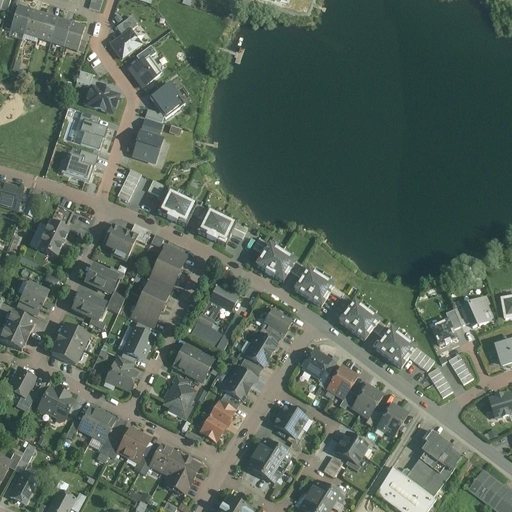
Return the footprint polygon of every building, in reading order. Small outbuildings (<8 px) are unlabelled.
[(10,1),(7,0),(3,0),(0,11),(7,13),(10,1)] [(101,7),(90,4),(89,9),(99,13),(101,7)] [(24,10),(18,7),(13,21),(10,31),(10,32),(23,37),(31,12),(24,10)] [(44,16),(31,12),(23,37),(37,41),(44,16)] [(58,21),(44,16),(37,41),(50,45),(58,21)] [(13,21),(8,19),(5,30),(10,31),(13,21)] [(71,25),(58,21),(50,45),(64,49),(71,25)] [(85,28),(78,26),(78,27),(71,25),(64,49),(77,53),(81,42),(85,28)] [(141,46),(129,31),(109,46),(121,61),(141,46)] [(86,43),(81,42),(77,53),(83,55),(86,43)] [(162,75),(149,57),(129,72),(142,89),(162,75)] [(79,71),(75,82),(89,86),(93,76),(79,71)] [(169,84),(150,99),(166,120),(185,106),(169,84)] [(119,97),(92,88),(86,106),(113,115),(119,97)] [(107,129),(84,121),(80,132),(85,134),(81,145),(99,151),(107,129)] [(163,141),(141,133),(132,158),(154,166),(163,141)] [(84,164),(94,167),(98,157),(81,152),(79,158),(86,160),(84,164)] [(67,158),(61,175),(89,184),(94,167),(84,164),(86,160),(79,158),(70,155),(69,158),(67,158)] [(142,178),(131,173),(128,178),(139,183),(142,178)] [(139,183),(128,178),(126,184),(137,189),(139,183)] [(164,188),(153,182),(150,188),(161,193),(164,188)] [(137,189),(126,184),(123,189),(134,194),(137,189)] [(23,192),(0,185),(0,207),(17,212),(22,196),(23,192)] [(161,193),(150,188),(147,193),(158,199),(161,193)] [(134,194),(123,189),(120,195),(131,200),(134,194)] [(168,192),(157,215),(186,229),(192,216),(197,206),(168,192)] [(158,199),(147,193),(145,199),(156,204),(158,199)] [(131,200),(120,195),(118,200),(129,206),(131,200)] [(30,198),(22,196),(17,212),(17,213),(23,215),(30,198)] [(29,199),(23,216),(32,220),(39,203),(29,199)] [(156,204),(145,199),(142,205),(153,210),(156,204)] [(153,210),(142,205),(140,210),(151,215),(153,210)] [(202,209),(197,206),(192,216),(197,219),(202,209)] [(74,214),(57,207),(50,223),(66,231),(74,214)] [(203,222),(207,212),(202,209),(197,219),(203,222)] [(203,222),(197,234),(225,248),(236,226),(207,212),(203,222)] [(66,231),(50,223),(37,250),(57,260),(69,232),(66,231)] [(130,235),(113,227),(113,226),(112,226),(102,247),(103,248),(104,247),(113,251),(111,257),(112,257),(112,256),(125,262),(125,263),(126,264),(136,242),(137,238),(130,235)] [(151,233),(134,226),(130,235),(137,238),(136,242),(145,246),(151,233)] [(14,236),(6,257),(13,260),(22,239),(14,236)] [(164,240),(155,237),(151,246),(160,249),(164,240)] [(177,252),(164,246),(162,251),(165,252),(158,267),(155,265),(147,282),(170,293),(177,279),(178,280),(181,275),(179,274),(185,260),(176,256),(177,252)] [(269,246),(256,268),(282,285),(296,264),(269,246)] [(108,275),(93,268),(85,284),(110,296),(118,280),(108,275)] [(124,276),(111,270),(108,275),(118,280),(121,282),(124,276)] [(307,271),(294,292),(321,309),(334,288),(307,271)] [(170,293),(147,282),(130,319),(143,325),(145,321),(155,326),(161,312),(163,313),(166,307),(164,307),(170,293)] [(48,295),(28,285),(20,304),(36,312),(39,306),(42,308),(48,295)] [(217,288),(209,302),(201,318),(213,324),(221,309),(231,314),(238,299),(217,288)] [(125,299),(113,294),(109,302),(121,308),(125,299)] [(105,307),(80,295),(72,311),(91,320),(98,323),(105,307)] [(508,300),(502,301),(505,321),(511,319),(511,296),(507,297),(508,300)] [(121,308),(109,302),(105,310),(118,316),(121,308)] [(470,307),(471,309),(463,313),(466,320),(468,319),(471,324),(473,329),(479,327),(480,328),(493,322),(490,314),(489,314),(483,302),(470,307)] [(36,312),(20,304),(17,310),(33,317),(36,312)] [(354,304),(339,324),(364,343),(379,323),(354,304)] [(461,309),(454,312),(462,328),(471,324),(468,319),(466,320),(463,313),(461,309)] [(292,324),(272,312),(264,324),(269,327),(284,336),(292,324)] [(34,325),(13,314),(0,341),(0,342),(21,353),(24,347),(25,347),(32,331),(31,331),(34,325)] [(201,318),(197,324),(197,325),(209,331),(210,331),(213,324),(201,318)] [(98,323),(91,320),(89,326),(102,332),(105,326),(98,323)] [(432,328),(440,347),(457,340),(449,321),(432,328)] [(209,331),(197,325),(197,324),(190,336),(222,353),(235,329),(229,326),(223,338),(210,331),(209,331)] [(152,337),(127,326),(121,339),(144,349),(147,343),(148,344),(152,337)] [(89,338),(65,327),(51,356),(75,367),(89,338)] [(284,336),(269,327),(266,332),(270,334),(280,341),(281,341),(284,336)] [(390,331),(375,351),(400,371),(409,360),(416,351),(390,331)] [(280,341),(270,334),(266,339),(277,346),(280,341)] [(263,337),(259,335),(252,347),(270,358),(278,346),(277,346),(266,339),(263,337)] [(144,349),(121,339),(115,351),(140,363),(143,356),(141,355),(144,349)] [(511,344),(497,349),(502,367),(511,363),(511,344)] [(270,358),(252,347),(244,358),(247,360),(252,363),(262,370),(263,370),(270,358)] [(213,363),(185,348),(182,354),(181,354),(173,368),(202,384),(213,363)] [(416,351),(409,360),(413,363),(421,354),(416,350),(416,351)] [(107,355),(101,352),(99,357),(105,360),(107,355)] [(330,363),(314,353),(303,371),(319,381),(324,373),(327,368),(330,363)] [(421,354),(413,363),(418,367),(425,357),(421,354)] [(330,363),(327,368),(332,371),(339,360),(334,357),(330,363)] [(425,357),(418,367),(422,370),(430,360),(425,357)] [(450,363),(453,368),(463,362),(460,357),(450,363)] [(133,366),(117,359),(114,365),(130,373),(133,366)] [(224,362),(219,359),(216,364),(222,367),(224,362)] [(430,360),(422,370),(427,373),(434,364),(430,360)] [(453,368),(456,373),(466,367),(463,362),(453,368)] [(262,370),(252,363),(248,368),(259,375),(262,370)] [(244,365),(242,364),(239,370),(256,380),(259,375),(248,368),(244,365)] [(130,373),(114,365),(106,383),(129,393),(136,379),(131,376),(132,373),(130,373)] [(456,373),(459,378),(469,372),(466,367),(456,373)] [(332,371),(327,368),(324,373),(329,376),(332,371)] [(341,368),(327,392),(335,397),(350,373),(341,368)] [(239,370),(238,369),(231,381),(249,392),(257,380),(256,380),(239,370)] [(427,376),(430,381),(441,375),(438,370),(427,376)] [(35,380),(19,372),(12,386),(10,386),(8,390),(9,392),(12,394),(14,394),(22,398),(25,399),(30,391),(35,380)] [(459,378),(462,383),(472,376),(469,372),(459,378)] [(350,373),(335,397),(343,402),(349,393),(358,378),(350,373)] [(430,381),(433,386),(444,380),(441,375),(430,381)] [(462,383),(465,387),(475,381),(472,376),(462,383)] [(186,383),(177,378),(174,384),(176,385),(183,389),(186,383)] [(433,386),(436,391),(447,384),(444,380),(433,386)] [(249,392),(231,381),(223,393),(231,397),(241,404),(242,404),(249,392)] [(436,391),(439,395),(450,389),(447,384),(436,391)] [(183,389),(176,385),(165,406),(179,414),(177,417),(185,422),(192,410),(188,408),(195,395),(183,389)] [(49,391),(41,386),(37,395),(35,398),(43,402),(49,391)] [(359,399),(352,411),(360,416),(375,392),(366,387),(359,399)] [(439,395),(442,400),(453,394),(450,389),(439,395)] [(25,399),(22,398),(18,405),(28,411),(35,398),(37,395),(30,391),(25,399)] [(55,394),(49,391),(43,402),(38,410),(39,411),(40,414),(43,415),(46,414),(51,417),(63,395),(56,391),(55,394)] [(375,392),(360,416),(368,421),(374,411),(383,397),(375,392)] [(487,398),(494,422),(511,416),(511,397),(510,392),(487,398)] [(349,393),(343,402),(339,408),(344,411),(346,408),(354,396),(349,393)] [(69,398),(63,395),(51,417),(56,419),(57,423),(60,424),(63,423),(64,424),(68,415),(74,404),(68,401),(69,398)] [(354,396),(346,408),(352,411),(359,399),(354,396)] [(241,404),(231,397),(227,402),(238,409),(241,404)] [(227,402),(223,399),(219,404),(235,414),(238,409),(227,402)] [(82,408),(74,404),(68,415),(76,419),(82,408)] [(235,414),(219,404),(210,419),(210,418),(209,419),(227,430),(231,424),(229,423),(235,414)] [(400,411),(392,406),(377,430),(385,435),(400,411)] [(298,416),(285,408),(281,413),(282,413),(279,418),(301,431),(306,422),(307,421),(298,416)] [(104,417),(90,409),(81,426),(78,431),(93,439),(104,417)] [(313,418),(301,411),(298,416),(307,421),(306,422),(310,424),(313,418)] [(379,415),(374,411),(368,421),(365,425),(370,429),(379,415)] [(408,416),(400,411),(385,435),(393,440),(408,416)] [(104,417),(93,439),(103,444),(107,437),(115,422),(104,417)] [(301,431),(279,418),(277,422),(276,421),(273,427),(289,437),(295,440),(301,431)] [(227,430),(209,419),(209,420),(209,421),(200,435),(216,444),(221,436),(223,437),(227,430)] [(81,426),(74,422),(66,438),(72,442),(78,431),(81,426)] [(368,433),(361,429),(358,433),(365,437),(368,433)] [(121,447),(117,454),(118,455),(128,460),(140,436),(130,431),(121,447)] [(203,441),(187,432),(184,438),(200,446),(203,441)] [(453,450),(434,435),(433,436),(429,432),(422,441),(426,445),(421,453),(424,455),(437,465),(443,458),(446,460),(442,466),(452,474),(455,470),(462,461),(451,452),(453,450)] [(359,443),(346,435),(341,444),(362,458),(368,449),(359,443)] [(140,436),(128,460),(137,465),(138,465),(142,458),(151,442),(140,436)] [(107,437),(103,444),(98,453),(101,455),(108,459),(116,444),(117,443),(107,437)] [(295,440),(289,437),(286,442),(292,446),(297,449),(300,443),(295,440)] [(374,446),(362,438),(359,443),(368,449),(371,451),(374,446)] [(288,451),(273,441),(270,446),(285,456),(288,451)] [(270,446),(263,442),(255,455),(282,472),(290,459),(285,456),(270,446)] [(121,447),(116,444),(108,459),(114,462),(118,455),(117,454),(121,447)] [(362,458),(341,444),(335,453),(348,461),(357,467),(362,458)] [(297,449),(292,446),(288,451),(299,457),(302,452),(297,449)] [(175,454),(161,447),(152,463),(150,468),(164,475),(175,454)] [(299,457),(288,451),(285,456),(290,459),(296,462),(299,457)] [(200,468),(175,454),(164,475),(169,478),(165,486),(185,496),(200,468)] [(108,459),(101,455),(97,461),(105,465),(108,459)] [(282,472),(255,455),(247,468),(274,485),(282,472)] [(437,465),(424,455),(410,473),(406,480),(433,500),(452,474),(442,466),(446,460),(443,458),(437,465)] [(21,459),(13,456),(9,464),(10,464),(7,469),(14,472),(20,462),(21,459)] [(9,464),(0,458),(0,480),(1,481),(7,469),(10,464),(9,464)] [(138,465),(137,465),(134,472),(139,475),(147,461),(147,460),(142,458),(138,465)] [(464,458),(462,461),(455,470),(461,474),(469,462),(464,458)] [(342,465),(332,459),(329,464),(339,470),(342,465)] [(147,461),(139,475),(145,478),(150,468),(152,463),(147,460),(147,461)] [(357,467),(348,461),(345,466),(357,474),(360,469),(357,467)] [(339,470),(329,464),(326,469),(336,475),(339,470)] [(336,475),(326,469),(323,474),(333,480),(336,475)] [(433,500),(406,480),(410,473),(407,471),(402,472),(400,475),(393,469),(376,496),(396,511),(428,511),(436,502),(433,500)] [(40,482),(23,473),(10,499),(26,508),(40,482)] [(511,511),(511,494),(484,473),(469,493),(495,511),(511,511)] [(327,491),(316,484),(308,497),(332,511),(336,511),(343,501),(342,500),(327,491)] [(346,495),(330,486),(327,491),(342,500),(346,495)] [(69,511),(75,501),(59,492),(48,511),(69,511)] [(150,499),(144,496),(143,498),(142,497),(141,497),(138,502),(146,506),(150,499)] [(332,511),(308,497),(300,510),(302,511),(332,511)] [(219,511),(249,511),(228,499),(219,511)] [(156,505),(150,501),(147,506),(154,510),(156,505)]
